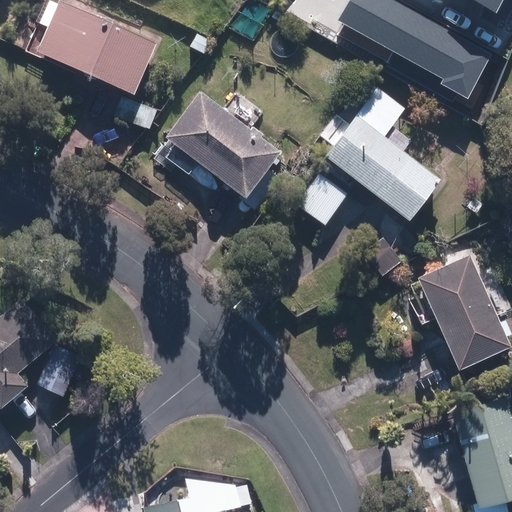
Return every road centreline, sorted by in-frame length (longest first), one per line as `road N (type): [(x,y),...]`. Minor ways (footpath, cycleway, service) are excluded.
road 1 (residential): [(0,184),(128,253),(234,349)]
road 2 (residential): [(234,349),(70,476),(36,511)]
road 3 (residential): [(234,349),(288,414),(339,511)]
